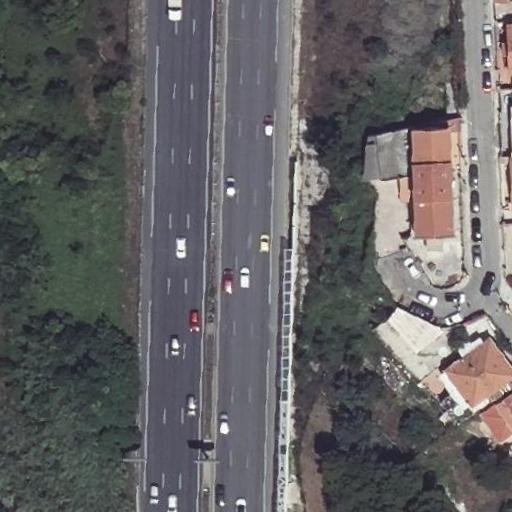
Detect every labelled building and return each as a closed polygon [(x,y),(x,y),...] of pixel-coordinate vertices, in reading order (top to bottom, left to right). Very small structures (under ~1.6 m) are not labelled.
[(457,132),(457,116),(417,123),(375,132),(377,176),(399,176),(403,176),(403,187),(409,187),(413,187),(414,199),(449,198),(447,139),(447,133),(457,132)] [(449,198),(414,199),(414,236),(421,236),(435,235),(437,235),(450,235),(449,200),(449,198)] [(439,248),(437,235),(435,235),(421,236),(423,249),(429,249),(439,248)] [(403,314),(394,307),(389,316),(415,352),(441,331),(436,324),(423,322),(421,322),(418,321),(407,316),(403,314)] [(415,352),(389,316),(370,323),(415,382),(431,371),(415,352)] [(464,357),(472,349),(465,340),(456,346),(464,357)] [(510,388),(511,386),(511,373),(510,375),(486,341),(472,349),(464,357),(444,370),(456,386),(468,403),(474,399),(481,408),(510,388)] [(456,428),(481,408),(474,399),(468,403),(456,386),(438,406),(456,428)] [(511,395),(481,417),(501,445),(511,437),(511,395)]
